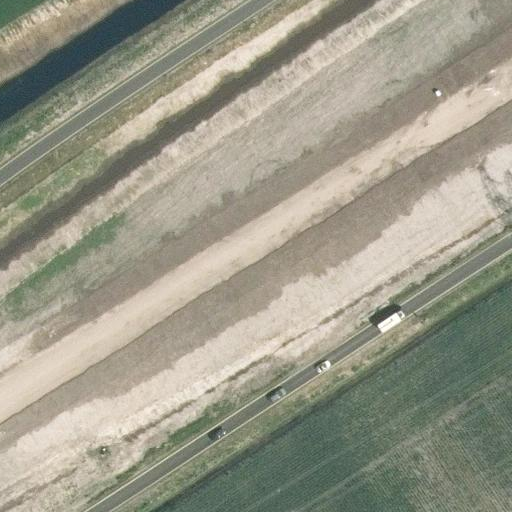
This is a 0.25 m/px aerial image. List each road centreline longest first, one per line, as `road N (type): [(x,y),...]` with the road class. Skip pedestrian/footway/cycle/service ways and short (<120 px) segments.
road 1 (trunk): [(0,388),(511,59)]
road 2 (trunk): [(90,511),(511,240)]
road 3 (trunk): [(250,0),(0,169)]
